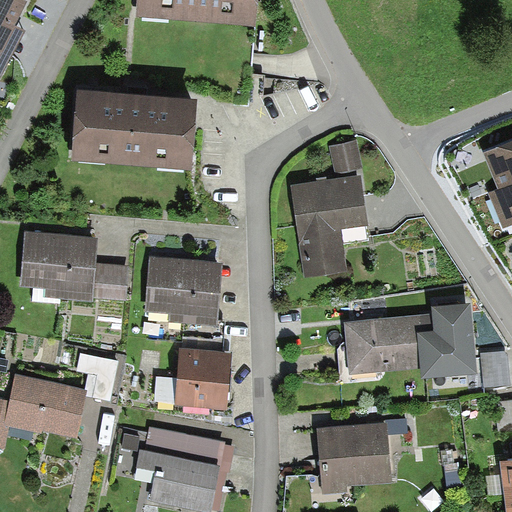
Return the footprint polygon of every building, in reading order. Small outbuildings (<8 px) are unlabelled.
[(13,0),(0,0),(0,70),(20,32),(8,25),(19,3),(13,0)] [(139,0),(139,11),(250,18),(250,0),(139,0)] [(70,153),(192,161),(197,88),(75,81),(70,153)] [(351,138),(329,144),(335,167),(357,161),(351,138)] [(511,141),(483,153),(511,221),(511,220),(511,141)] [(360,174),(291,182),(302,270),(340,265),(335,224),(366,220),(360,174)] [(26,229),(22,282),(43,284),(42,293),(126,299),(128,263),(96,261),(98,234),(26,229)] [(170,318),(213,322),(218,257),(150,252),(146,307),(171,308),(170,318)] [(469,305),(435,308),(438,333),(423,334),(426,375),(475,371),(469,305)] [(354,371),(416,366),(413,326),(430,325),(429,317),(350,323),(354,371)] [(511,384),(511,371),(511,348),(484,349),(485,385),(511,384)] [(179,398),(225,401),(228,351),(181,349),(179,398)] [(115,380),(120,358),(84,350),(79,372),(115,380)] [(4,422),(73,430),(78,385),(14,377),(11,401),(0,399),(0,448),(1,448),(4,422)] [(492,425),(511,423),(511,398),(489,401),(492,425)] [(390,477),(383,417),(315,424),(321,484),(390,477)] [(149,498),(217,510),(225,467),(228,468),(233,445),(223,443),(224,438),(150,425),(147,444),(140,443),(136,465),(154,468),(149,498)] [(121,446),(136,448),(137,433),(123,431),(121,446)]
